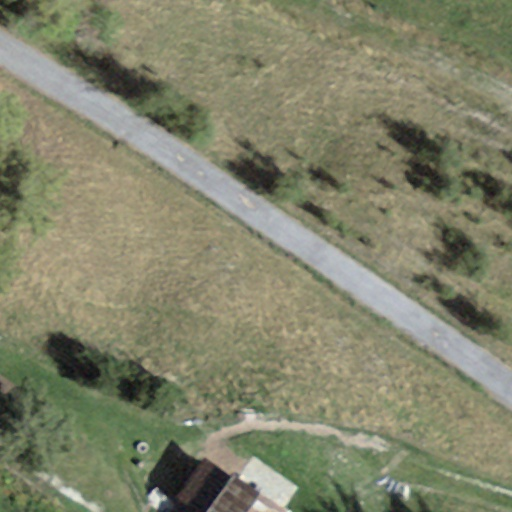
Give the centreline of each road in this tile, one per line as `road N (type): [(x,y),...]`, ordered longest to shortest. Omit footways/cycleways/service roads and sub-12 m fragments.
road 1 (unclassified): [(511,381),(0,41)]
road 2 (track): [(511,90),(305,0)]
